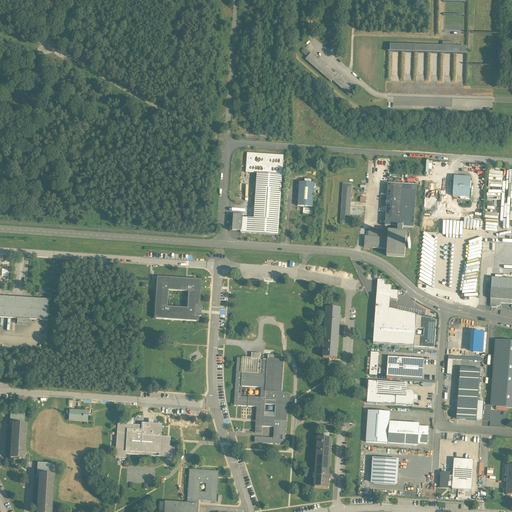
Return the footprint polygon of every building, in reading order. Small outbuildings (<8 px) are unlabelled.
[(328,50),(335,55),(339,51),(332,45),(328,49),(328,50)] [(467,47),(390,45),(390,51),(467,54),(467,47)] [(309,52),(304,47),(300,51),(305,56),(309,52)] [(336,74),(311,52),(305,58),(331,81),(332,80),(349,94),(354,87),(338,73),(336,74)] [(284,155),(247,152),(246,172),(257,172),(257,174),(282,175),(284,155)] [(282,175),(257,174),(254,219),(241,218),(241,232),(240,233),(278,235),(282,175)] [(464,178),(454,177),(453,197),(460,197),(463,198),(464,178)] [(314,184),(299,183),(298,207),(312,208),(314,184)] [(351,185),(343,184),(340,223),(349,224),(351,185)] [(416,186),(388,184),(385,226),(403,228),(413,228),(416,186)] [(241,232),(241,218),(242,215),(232,215),(231,231),(241,232)] [(403,228),(388,227),(388,231),(368,230),(368,237),(365,237),(364,248),(387,249),(386,256),(404,258),(405,243),(407,244),(407,239),(406,239),(406,233),(402,232),(403,228)] [(170,279),(158,278),(155,320),(167,320),(187,322),(200,322),(202,281),(190,280),(170,279)] [(511,279),(492,278),(490,299),(491,299),(490,303),(500,303),(511,304),(511,279)] [(377,279),(373,343),(434,348),(436,319),(389,310),(390,299),(397,301),(398,290),(391,290),(391,285),(384,284),(384,280),(377,279)] [(0,318),(49,321),(50,300),(0,296),(0,318)] [(341,309),(326,308),(323,357),(338,358),(341,309)] [(483,353),(484,333),(481,332),(472,332),(470,352),(470,353),(480,353),(483,353)] [(511,341),(496,341),(492,407),(511,408),(511,341)] [(379,375),(380,352),(372,352),(371,375),(379,375)] [(289,395),(283,394),(283,389),(285,361),(283,361),(283,356),(252,354),(252,359),(238,358),(236,387),(235,397),(235,407),(257,408),(257,413),(256,428),(256,434),(262,434),(263,428),(275,429),(274,439),(256,438),(255,443),(286,445),(286,440),(289,395)] [(424,360),(388,358),(386,377),(423,379),(424,360)] [(480,371),(460,369),(456,419),(477,420),(480,371)] [(407,382),(368,380),(367,403),(395,405),(396,395),(406,395),(407,390),(407,382)] [(396,395),(395,405),(413,406),(414,394),(412,390),(407,390),(406,395),(396,395)] [(89,411),(70,410),(69,421),(88,422),(89,411)] [(390,411),(368,410),(366,443),(388,444),(390,411)] [(11,426),(8,459),(24,460),(27,425),(23,425),(24,413),(10,412),(9,426),(11,426)] [(419,424),(389,422),(388,444),(418,446),(419,426),(419,424)] [(126,460),(126,455),(140,456),(160,457),(174,457),(174,447),(170,447),(171,437),(161,437),(162,425),(151,425),(142,424),(142,427),(128,426),(128,425),(117,424),(115,459),(126,460)] [(429,427),(419,426),(418,444),(427,444),(429,427)] [(315,488),(329,489),(329,480),(331,480),(331,476),(330,476),(332,439),(317,438),(315,475),(313,475),(313,479),(314,479),(314,488),(315,488)] [(396,460),(375,458),(373,484),(394,485),(396,460)] [(474,461),(454,459),(453,477),(452,487),(452,489),(472,491),(474,461)] [(38,478),(35,511),(50,511),(53,475),(51,475),(51,464),(37,463),(36,478),(38,478)] [(217,502),(218,472),(207,471),(189,470),(188,484),(187,504),(160,502),(159,511),(198,511),(199,504),(199,501),(205,501),(217,502)] [(449,474),(441,473),(441,477),(440,485),(440,489),(448,489),(448,487),(452,487),(453,477),(449,476),(449,474)]
